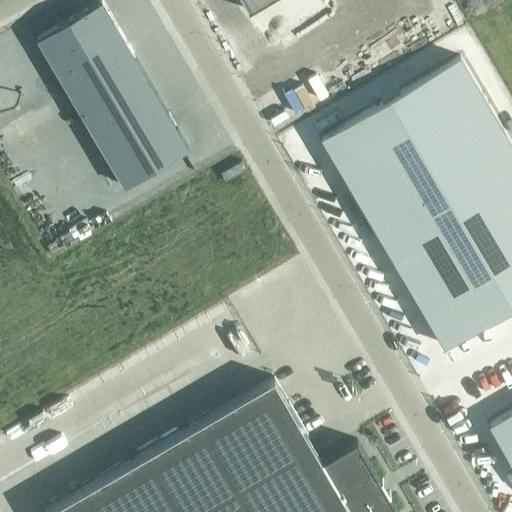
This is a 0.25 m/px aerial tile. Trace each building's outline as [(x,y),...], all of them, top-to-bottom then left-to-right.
[(101,0),(99,0),(37,37),(123,184),(188,146),(101,0)] [(244,0),(254,17),(282,0),(244,0)] [(511,304),(511,142),(460,55),(322,137),(445,344),(511,304)] [(380,479),(357,438),(322,458),(274,375),(45,509),(46,511),(399,511),(389,493),(390,492),(389,491),(388,492),(381,480),(382,479),(382,478),(380,479)] [(511,408),(489,422),(511,460),(511,408)]
